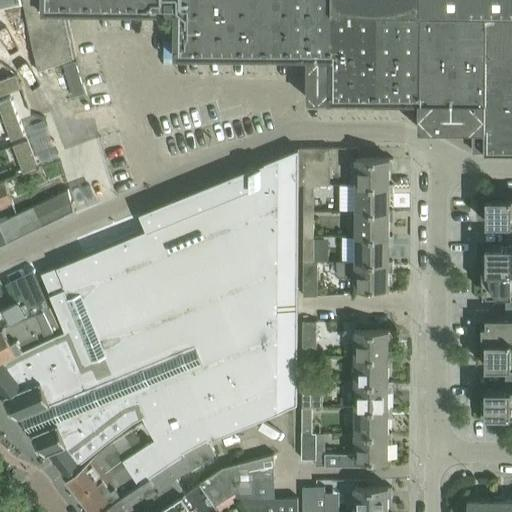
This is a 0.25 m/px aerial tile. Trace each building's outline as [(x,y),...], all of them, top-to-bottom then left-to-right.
[(511,0),(22,0),(23,1),(28,24),(32,41),(38,67),(77,53),(67,9),(176,10),(176,12),(165,12),(165,24),(176,24),(176,26),(175,33),(175,54),(309,55),(308,99),(419,99),(419,128),(473,128),(484,128),(485,131),(485,150),(511,150),(511,0)] [(23,5),(0,9),(0,23),(26,18),(23,5)] [(38,67),(32,41),(24,44),(31,70),(38,67)] [(16,72),(7,76),(12,90),(21,86),(16,72)] [(7,76),(0,78),(0,81),(4,93),(12,90),(7,76)] [(11,96),(0,99),(0,107),(1,110),(14,105),(11,96)] [(14,105),(1,110),(5,120),(18,115),(14,105)] [(18,115),(5,120),(8,129),(21,124),(18,115)] [(21,124),(8,129),(12,139),(25,134),(21,124)] [(485,150),(485,131),(473,131),(473,150),(485,150)] [(27,139),(14,144),(17,154),(31,149),(27,139)] [(116,140),(77,152),(93,203),(132,191),(116,140)] [(297,320),(298,295),(298,184),(298,148),(298,147),(292,149),(256,164),(139,211),(75,237),(83,254),(57,265),(49,268),(41,271),(50,292),(65,329),(56,332),(23,348),(21,349),(0,359),(0,388),(4,394),(19,415),(20,414),(26,422),(33,432),(32,432),(46,451),(47,450),(48,451),(59,466),(65,474),(80,462),(80,461),(110,436),(133,419),(143,414),(146,421),(155,437),(154,438),(124,456),(134,472),(139,480),(140,481),(169,462),(185,452),(184,450),(208,437),(209,439),(297,403),(297,320)] [(304,183),(314,184),(326,184),(326,147),(299,147),(299,183),(304,183)] [(31,149),(17,154),(21,163),(34,158),(31,149)] [(355,157),(355,183),(390,183),(390,157),(355,157)] [(34,158),(21,163),(24,173),(38,168),(34,158)] [(0,203),(12,199),(7,180),(0,182),(0,203)] [(314,209),(314,184),(304,183),(304,209),(314,209)] [(390,210),(390,183),(355,183),(355,209),(390,210)] [(68,191),(67,187),(53,194),(63,214),(74,209),(68,191)] [(483,192),(482,213),(486,213),(486,222),(511,222),(511,195),(506,196),(506,192),(483,192)] [(63,214),(53,194),(42,199),(52,220),(63,214)] [(52,220),(42,199),(31,204),(41,225),(52,220)] [(41,225),(31,204),(20,210),(30,230),(41,225)] [(314,234),(314,209),(304,209),(303,234),(314,234)] [(389,235),(390,210),(355,209),(355,235),(389,235)] [(30,230),(20,210),(9,215),(19,235),(30,230)] [(19,235),(9,215),(0,219),(0,226),(7,241),(9,240),(19,235)] [(314,260),(314,234),(303,234),(303,260),(314,260)] [(389,261),(389,235),(355,235),(355,260),(389,261)] [(482,252),(482,268),(511,268),(511,243),(486,244),(486,252),(482,252)] [(317,260),(314,260),(303,260),(303,294),(317,294),(317,260)] [(389,286),(389,261),(355,260),(341,260),(341,274),(355,274),(355,286),(389,286)] [(511,293),(511,268),(482,268),(482,285),(486,285),(486,293),(511,293)] [(0,326),(10,321),(11,323),(17,320),(25,316),(29,315),(49,306),(35,271),(9,283),(19,305),(6,311),(3,306),(0,307),(0,292),(3,292),(0,285),(0,326)] [(17,341),(39,330),(42,335),(57,327),(49,306),(29,315),(25,316),(17,320),(11,323),(10,321),(0,326),(0,359),(21,349),(17,341)] [(482,324),(482,340),(511,340),(511,315),(486,315),(486,324),(482,324)] [(303,355),(317,355),(317,320),(303,320),(303,355)] [(355,328),(355,355),(389,355),(389,329),(355,328)] [(511,365),(511,340),(482,340),(482,357),(485,357),(485,365),(511,365)] [(303,355),(303,381),(313,381),(313,355),(303,355)] [(389,381),(389,355),(355,355),(354,381),(389,381)] [(303,381),(302,407),(313,407),(313,381),(303,381)] [(389,406),(389,381),(354,381),(354,406),(389,406)] [(481,396),(481,417),(505,417),(505,413),(511,413),(511,387),(485,387),(485,396),(481,396)] [(389,432),(389,406),(354,406),(354,432),(389,432)] [(312,432),(313,407),(302,407),(302,432),(312,432)] [(119,460),(124,456),(153,437),(143,422),(112,442),(94,456),(67,478),(80,495),(93,511),(140,481),(139,480),(134,472),(131,475),(119,460)] [(316,432),(312,432),(302,432),(302,458),(316,458),(316,432)] [(389,432),(354,432),(354,452),(326,452),(326,464),(363,464),(363,458),(388,458),(389,432)] [(152,511),(185,491),(176,477),(217,453),(209,439),(208,437),(184,450),(185,452),(169,462),(140,481),(93,511),(152,511)] [(152,511),(212,511),(219,508),(215,503),(235,490),(237,489),(239,489),(239,492),(253,492),(254,479),(275,479),(275,452),(223,466),(185,491),(152,511)] [(275,496),(275,479),(254,479),(253,492),(239,492),(239,489),(237,489),(235,490),(239,496),(275,496)] [(302,511),(324,511),(325,485),(303,485),(302,511)] [(352,511),(388,511),(388,486),(353,485),(352,511)] [(493,511),(494,498),(479,498),(479,497),(478,497),(478,498),(470,498),(470,494),(469,494),(468,511),(493,511)] [(511,511),(511,498),(505,498),(504,498),(495,498),(496,494),(494,494),(494,498),(493,511),(511,511)] [(297,511),(298,496),(275,496),(239,496),(246,511),(297,511)]
